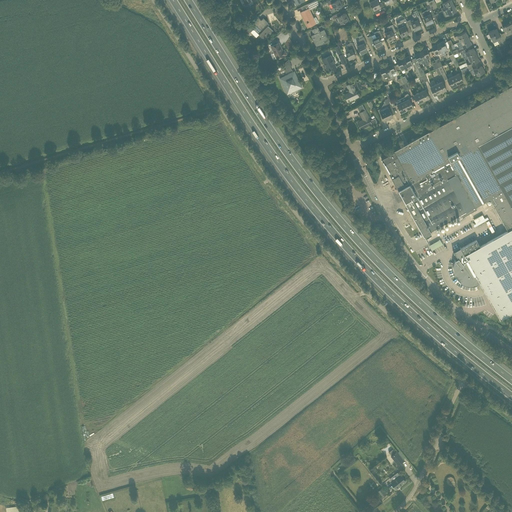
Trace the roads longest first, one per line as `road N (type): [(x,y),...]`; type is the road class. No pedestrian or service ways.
road 1 (motorway): [(173,0),(320,217),(425,326),(511,396)]
road 2 (motorway): [(511,380),(408,292),(327,205),(188,0)]
road 3 (unclassified): [(463,381),(322,246),(240,138),(153,0)]
road 4 (unclassified): [(511,349),(435,288),(409,256),(351,148)]
road 5 (unclassified): [(351,148),(489,80),(493,69),(474,24)]
road 6 (residential): [(469,16),(321,81)]
road 7 (unclassified): [(393,511),(415,485),(463,381)]
